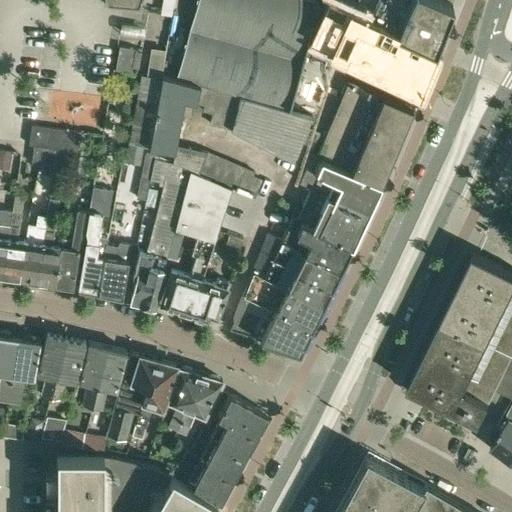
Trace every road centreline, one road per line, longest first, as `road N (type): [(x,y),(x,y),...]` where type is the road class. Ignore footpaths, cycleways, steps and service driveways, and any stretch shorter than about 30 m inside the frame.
road 1 (secondary): [(486,28),(451,130),(324,396)]
road 2 (secondary): [(347,416),(511,75)]
road 3 (unclassified): [(0,301),(164,333),(324,396)]
road 4 (residential): [(347,416),(511,508)]
road 5 (secondary): [(324,396),(263,511)]
